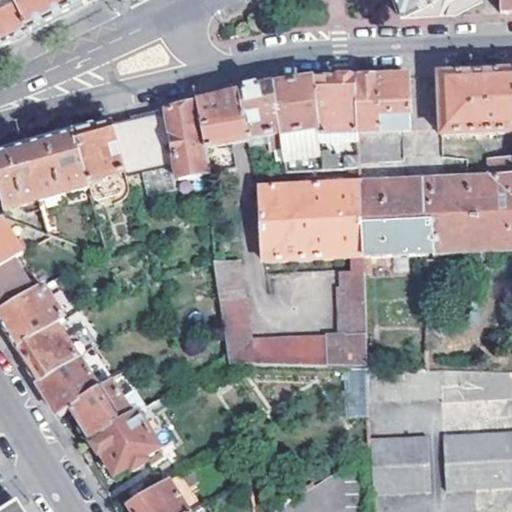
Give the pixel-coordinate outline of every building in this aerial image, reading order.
[(0,0),(0,51),(22,40),(29,36),(10,0),(0,0)] [(10,0),(29,36),(88,6),(84,0),(10,0)] [(392,0),(400,19),(405,18),(440,0),(392,0)] [(511,0),(501,0),(502,14),(511,13),(511,0)] [(511,73),(506,74),(480,75),(441,77),(442,138),(511,135),(511,73)] [(383,80),(357,81),(360,136),(374,135),(376,147),(406,146),(405,133),(412,133),(411,128),(410,79),(383,80)] [(320,83),(312,84),(322,172),(349,169),(350,184),(361,184),(361,164),(360,136),(357,81),(330,83),(320,83)] [(288,87),(272,90),(283,138),(286,175),(322,172),(312,84),(306,85),(294,86),(288,87)] [(283,138),(272,90),(266,91),(241,96),(248,143),(283,138)] [(208,104),(201,106),(210,178),(236,172),(233,148),(248,145),(248,143),(241,96),(233,98),(208,104)] [(210,178),(201,106),(162,116),(110,129),(123,174),(125,178),(141,176),(169,171),(175,170),(178,184),(210,178)] [(71,136),(85,184),(123,174),(110,129),(103,131),(77,137),(74,135),(71,136)] [(374,135),(360,136),(361,164),(406,161),(406,146),(376,147),(374,135)] [(45,144),(23,150),(39,203),(86,190),(85,184),(71,136),(45,144)] [(0,156),(0,198),(4,212),(39,203),(23,150),(15,152),(0,156)] [(431,180),(422,180),(424,221),(426,254),(511,250),(511,249),(511,162),(489,161),(490,177),(470,178),(431,180)] [(147,200),(174,194),(169,171),(141,176),(147,200)] [(361,184),(363,225),(424,221),(422,180),(392,182),(361,184)] [(260,193),(264,264),(354,255),(364,255),(363,225),(361,184),(350,184),(260,193)] [(0,222),(4,229),(14,222),(6,219),(0,222)] [(424,221),(363,225),(364,255),(426,254),(424,221)] [(0,268),(21,255),(13,244),(4,229),(0,222),(0,268)] [(17,241),(13,244),(21,255),(25,253),(17,241)] [(0,313),(41,288),(21,255),(0,268),(0,313)] [(336,289),(339,338),(367,337),(364,258),(364,255),(354,255),(354,269),(354,272),(342,274),(342,289),(336,289)] [(239,264),(214,268),(220,307),(245,302),(239,264)] [(0,328),(12,347),(15,352),(57,325),(63,322),(41,288),(0,313),(0,328)] [(251,342),(245,302),(220,307),(229,365),(353,367),(369,367),(367,337),(339,338),(251,342)] [(19,358),(37,387),(79,360),(85,356),(75,339),(67,344),(65,341),(67,340),(57,325),(15,352),(19,358)] [(40,392),(56,418),(69,410),(98,391),(79,360),(37,387),(40,392)] [(356,416),(371,416),(371,398),(369,367),(353,367),(356,416)] [(511,397),(511,369),(369,367),(371,398),(444,396),(444,399),(511,397)] [(91,443),(137,414),(147,408),(137,392),(123,401),(111,382),(98,391),(69,410),(90,444),(91,443)] [(144,426),(137,414),(91,443),(114,479),(129,470),(132,475),(147,465),(145,461),(173,443),(157,419),(144,426)] [(511,432),(446,436),(449,489),(511,487),(511,432)] [(372,438),(375,491),(433,490),(430,436),(372,438)] [(187,511),(169,483),(127,508),(129,511),(187,511)]
